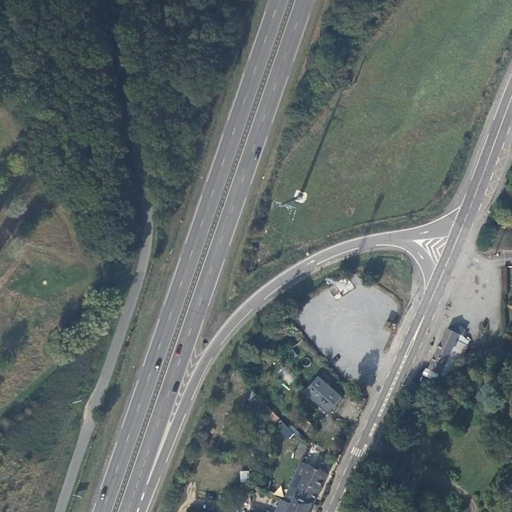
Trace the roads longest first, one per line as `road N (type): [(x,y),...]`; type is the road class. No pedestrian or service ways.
road 1 (trunk): [(129,511),(307,0)]
road 2 (trunk): [(281,0),(104,511)]
road 3 (unclassified): [(61,511),(144,259),(152,206),(116,0)]
road 4 (trunk): [(142,511),(186,404),(233,324),(324,256),(391,240)]
road 5 (secondary): [(437,290),(333,511)]
road 6 (secondary): [(511,102),(466,221)]
